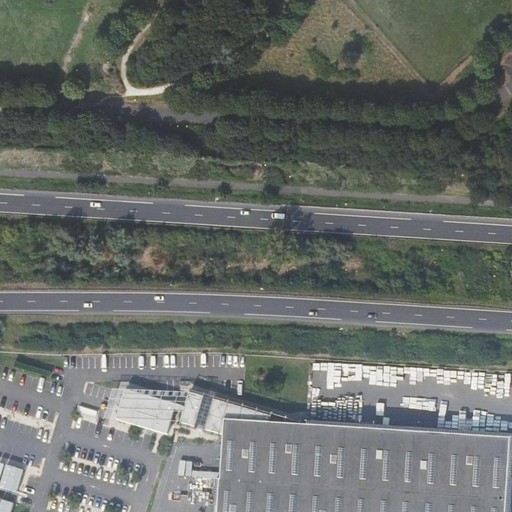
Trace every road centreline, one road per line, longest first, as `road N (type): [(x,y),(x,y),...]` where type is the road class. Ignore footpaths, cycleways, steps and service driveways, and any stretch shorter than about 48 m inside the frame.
road 1 (trunk): [(511,235),(0,203)]
road 2 (trunk): [(0,302),(511,321)]
